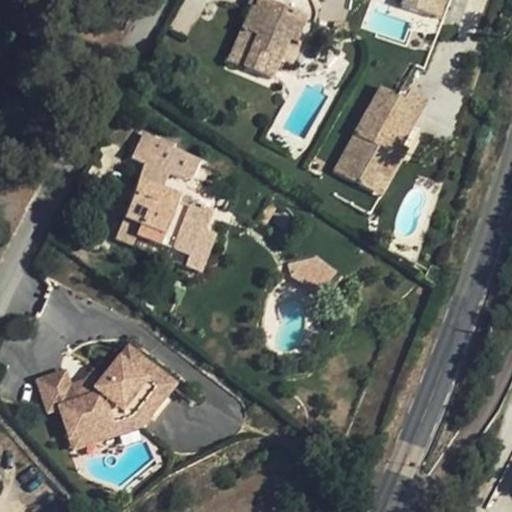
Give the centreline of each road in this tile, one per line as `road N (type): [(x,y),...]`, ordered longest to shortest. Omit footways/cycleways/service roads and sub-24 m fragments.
road 1 (secondary): [(511,169),(383,511)]
road 2 (unclassified): [(0,303),(160,0)]
